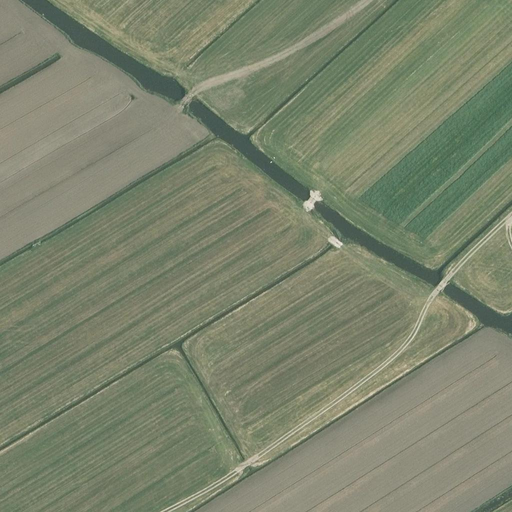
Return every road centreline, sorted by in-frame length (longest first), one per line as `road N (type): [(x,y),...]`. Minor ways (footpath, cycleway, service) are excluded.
road 1 (track): [(168,511),(241,470),(405,350),(438,289)]
road 2 (track): [(0,236),(182,106)]
road 3 (track): [(5,0),(72,60),(174,113)]
road 4 (track): [(193,93),(265,63),(366,0)]
